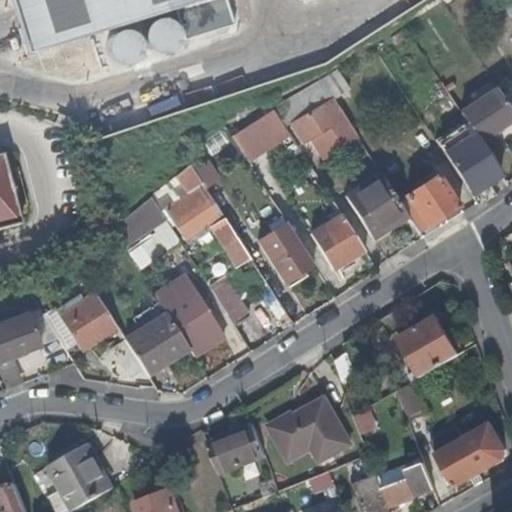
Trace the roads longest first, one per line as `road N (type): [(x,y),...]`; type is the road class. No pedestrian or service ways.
road 1 (residential): [(469,243),(212,402),(171,418),(65,401),(0,414)]
road 2 (residential): [(469,243),(511,359)]
